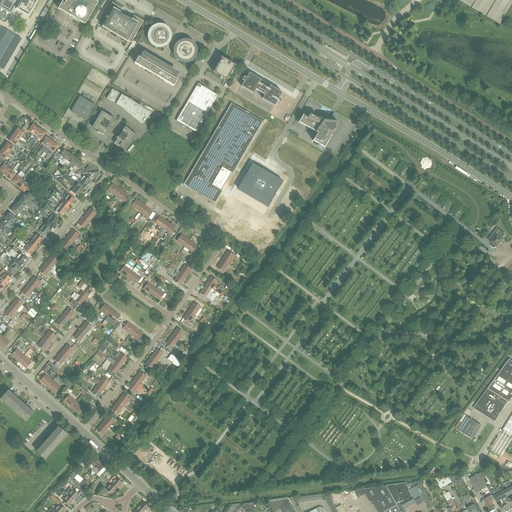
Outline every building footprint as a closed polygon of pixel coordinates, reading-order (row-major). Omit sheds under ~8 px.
[(0,0),(0,2),(1,3),(0,3),(0,6),(11,13),(16,4),(18,6),(16,9),(28,16),(37,0),(0,0)] [(67,0),(66,1),(65,3),(63,2),(62,1),(58,9),(70,16),(78,20),(83,23),(85,24),(98,2),(94,1),(94,0),(67,0)] [(114,3),(112,2),(105,14),(108,16),(108,17),(106,16),(105,18),(107,19),(102,26),(127,41),(128,41),(131,42),(144,21),(134,15),(131,19),(121,13),(120,12),(122,8),(114,3)] [(22,37),(0,24),(0,66),(3,68),(22,37)] [(170,33),(167,28),(162,25),(157,25),(152,28),(149,33),(149,38),(152,43),(157,46),(162,46),(167,43),(170,38),(170,33)] [(175,53),(178,58),(182,61),(188,61),(193,58),(196,54),(196,48),(193,43),(188,41),(183,40),(178,43),(175,48),(175,53)] [(138,56),(135,63),(154,74),(161,63),(144,53),(141,58),(138,56)] [(227,60),(222,57),(213,72),(223,77),(227,80),(236,65),(227,60),(227,58),(227,60)] [(71,59),(50,96),(67,106),(88,69),(71,59)] [(161,63),(154,74),(174,86),(177,79),(174,78),(177,73),(161,63)] [(261,80),(259,79),(249,73),(246,78),(244,77),(244,76),(243,77),(243,78),(242,79),(242,80),(244,81),(241,86),(253,93),(256,89),(265,94),(262,98),(274,106),(277,101),(279,102),(280,101),(281,100),(281,99),(281,98),(279,97),(282,92),(273,87),(270,85),(269,88),(266,86),(267,84),(263,82),(262,84),(260,83),(261,80)] [(176,121),(183,125),(196,132),(218,95),(198,84),(176,121)] [(130,112),(129,114),(142,125),(142,124),(152,112),(112,89),(107,98),(106,98),(130,112)] [(84,118),(86,120),(94,105),(80,97),(72,111),(84,118)] [(234,171),(235,170),(237,167),(263,122),(231,103),(199,159),(196,164),(184,185),(215,203),(218,199),(221,195),(223,191),(221,190),(231,173),(233,174),(233,173),(233,174),(235,173),(234,171)] [(105,130),(107,131),(114,118),(102,111),(92,127),(99,131),(98,132),(103,135),(105,130)] [(314,144),(317,146),(318,144),(324,147),(338,123),(330,122),(328,125),(322,122),(323,121),(310,113),(308,117),(303,114),(299,122),(316,132),(316,133),(316,134),(317,134),(313,141),(315,142),(314,144)] [(31,137),(33,134),(37,127),(33,124),(31,127),(28,125),(27,119),(24,119),(24,121),(25,126),(26,133),(27,133),(28,131),(31,133),(29,136),(31,137)] [(25,133),(26,133),(25,126),(24,127),(21,130),(18,128),(15,132),(22,137),(24,133),(25,133)] [(118,146),(119,145),(125,150),(137,136),(126,126),(116,138),(118,139),(114,143),(118,147),(119,146),(118,146)] [(35,135),(31,140),(33,142),(41,130),(40,129),(40,128),(38,127),(37,127),(33,134),(35,135)] [(38,138),(40,140),(45,133),(45,132),(43,131),(42,131),(41,130),(33,142),(35,143),(38,138)] [(22,137),(15,132),(12,136),(23,144),(27,147),(29,147),(28,144),(27,144),(20,139),(22,137)] [(27,147),(23,144),(12,136),(9,141),(16,145),(18,143),(21,145),(21,146),(26,150),(27,147)] [(42,151),(46,146),(50,140),(49,139),(49,138),(47,137),(46,137),(41,143),(44,145),(37,154),(39,155),(42,151)] [(50,140),(46,146),(48,148),(45,152),(46,154),(54,143),(53,142),(53,141),(52,140),(50,140)] [(4,147),(14,155),(16,153),(12,150),(14,148),(8,143),(4,147)] [(46,154),(48,155),(49,153),(51,155),(53,152),(54,152),(58,146),(58,145),(58,144),(56,143),(55,144),(54,143),(46,154)] [(1,150),(7,156),(9,153),(13,157),(14,155),(4,147),(3,148),(2,148),(1,149),(1,150)] [(61,164),(69,154),(64,150),(60,155),(63,157),(59,162),(61,164)] [(66,162),(69,165),(74,157),(69,154),(61,164),(64,166),(66,162)] [(71,171),(79,161),(74,157),(69,165),(71,166),(69,170),(71,171)] [(71,171),(73,173),(77,167),(80,170),(84,164),(79,161),(71,171)] [(0,169),(0,171),(3,174),(8,167),(11,163),(10,163),(9,163),(6,166),(4,164),(5,163),(5,162),(0,162),(0,165),(2,167),(0,169)] [(243,180),(238,189),(240,190),(247,194),(257,200),(264,204),(267,206),(273,197),(274,195),(276,192),(277,190),(282,181),(270,174),(268,173),(266,172),(264,171),(253,164),(247,173),(243,180)] [(8,167),(3,174),(7,177),(15,166),(14,165),(10,169),(8,167)] [(16,174),(18,172),(16,170),(16,169),(17,168),(15,166),(7,177),(8,178),(8,179),(9,180),(10,180),(11,180),(16,174)] [(16,185),(20,188),(25,182),(23,180),(30,171),(28,170),(25,174),(16,185)] [(16,185),(25,174),(21,171),(17,175),(12,181),(16,185)] [(52,181),(53,179),(53,177),(46,172),(44,174),(52,181)] [(77,176),(88,184),(91,180),(89,179),(92,175),(89,172),(84,173),(84,175),(85,175),(83,178),(78,174),(75,174),(77,176)] [(88,184),(77,176),(75,174),(72,175),(80,181),(78,183),(84,188),(88,184)] [(30,176),(28,178),(25,182),(20,188),(20,189),(22,191),(23,191),(24,191),(29,185),(32,188),(37,182),(38,180),(37,179),(36,181),(34,179),(32,177),(33,177),(31,175),(30,176)] [(65,177),(63,177),(64,179),(68,181),(81,192),(84,188),(78,183),(76,186),(65,177)] [(78,196),(81,192),(68,181),(66,183),(74,189),(72,191),(78,196)] [(108,190),(116,196),(120,190),(112,184),(108,190)] [(128,195),(120,190),(116,196),(124,201),(128,195)] [(59,191),(58,193),(59,194),(72,204),(75,200),(69,195),(67,197),(59,191)] [(24,195),(21,199),(36,212),(40,208),(30,200),(33,197),(29,194),(26,197),(24,195)] [(68,208),(72,204),(59,194),(58,196),(64,201),(62,203),(68,208)] [(132,206),(139,212),(144,206),(136,200),(132,197),(128,203),(132,206)] [(65,212),(68,208),(62,203),(60,205),(52,198),(51,200),(54,202),(65,212)] [(21,199),(18,203),(24,208),(26,206),(30,209),(35,214),(36,212),(21,199)] [(55,211),(62,216),(65,212),(54,202),(52,204),(58,208),(55,211)] [(15,206),(25,215),(27,217),(29,215),(22,210),(24,208),(18,203),(15,206)] [(28,218),(27,217),(25,215),(15,206),(11,210),(17,216),(19,213),(26,219),(28,218)] [(148,208),(144,206),(139,212),(144,215),(142,217),(146,220),(147,217),(152,211),(148,208)] [(51,213),(49,215),(45,212),(46,211),(43,209),(41,211),(56,224),(59,220),(57,219),(59,217),(54,214),(53,215),(51,213)] [(90,209),(84,216),(90,221),(96,213),(90,209)] [(52,228),(56,224),(41,211),(39,214),(44,218),(44,217),(48,220),(46,222),(52,228)] [(10,213),(6,218),(12,223),(16,219),(10,213)] [(90,221),(84,216),(81,220),(80,221),(78,224),(84,229),(84,228),(86,230),(89,227),(93,223),(90,221)] [(160,232),(162,228),(167,222),(159,217),(155,223),(158,225),(156,229),(160,232)] [(12,223),(6,218),(2,222),(9,228),(12,223)] [(52,228),(46,222),(44,225),(40,221),(39,223),(49,231),(52,228)] [(9,228),(2,222),(0,224),(0,228),(5,232),(7,230),(9,232),(11,230),(9,228)] [(167,222),(162,228),(168,232),(166,235),(168,237),(165,240),(163,242),(163,243),(167,246),(167,245),(169,242),(171,239),(169,237),(171,234),(175,228),(173,226),(170,225),(167,222)] [(46,236),(49,231),(39,223),(37,224),(42,228),(40,231),(46,236)] [(27,227),(24,230),(26,231),(40,243),(43,239),(37,234),(35,236),(31,233),(27,230),(29,229),(27,227)] [(502,238),(505,234),(500,230),(497,228),(488,240),(490,242),(497,247),(499,244),(498,243),(500,240),(501,241),(503,238),(502,238)] [(73,230),(67,237),(73,242),(77,237),(80,240),(82,237),(73,230)] [(37,247),(40,243),(26,231),(24,233),(32,240),(31,242),(37,247)] [(177,241),(185,247),(189,240),(181,235),(177,241)] [(78,246),(73,242),(67,237),(61,245),(67,250),(71,245),(78,251),(80,249),(78,247),(78,246)] [(33,251),(21,240),(18,238),(16,240),(24,246),(22,248),(30,255),(33,251)] [(37,247),(31,242),(29,244),(24,241),(22,239),(21,240),(33,251),(37,247)] [(185,247),(190,250),(188,253),(191,255),(197,246),(189,240),(185,247)] [(7,249),(24,262),(27,259),(21,254),(19,256),(9,247),(7,249)] [(21,267),(24,262),(7,249),(5,251),(14,257),(12,259),(21,267)] [(146,264),(153,255),(147,250),(140,260),(146,264)] [(222,260),(229,264),(234,256),(228,251),(222,260)] [(52,256),(46,263),(52,268),(58,261),(52,256)] [(18,270),(21,267),(12,259),(10,262),(7,259),(6,261),(18,270)] [(13,274),(14,274),(15,274),(17,271),(18,270),(6,261),(5,260),(3,263),(9,268),(8,269),(13,274)] [(223,272),(229,264),(222,260),(217,268),(223,272)] [(46,276),(52,268),(46,263),(40,271),(46,276)] [(181,271),(179,273),(186,277),(191,269),(188,267),(185,265),(181,271)] [(127,278),(132,272),(124,266),(120,272),(127,278)] [(186,277),(179,273),(177,271),(174,275),(177,277),(174,281),(180,285),(186,277)] [(5,273),(3,275),(0,272),(0,275),(8,282),(11,278),(5,273)] [(140,277),(132,272),(127,278),(135,284),(140,277)] [(34,277),(28,285),(34,289),(40,282),(34,277)] [(206,285),(212,289),(217,281),(211,277),(206,285)] [(241,283),(235,279),(232,283),(238,287),(241,283)] [(156,289),(154,287),(148,283),(146,286),(144,289),(151,295),(156,289)] [(83,291),(81,293),(87,298),(93,290),(89,287),(90,286),(88,285),(87,285),(85,284),(80,289),(83,291)] [(28,297),(34,289),(28,285),(22,292),(28,297)] [(215,291),(212,289),(206,285),(200,293),(207,297),(209,299),(213,293),(214,294),(217,296),(218,297),(220,295),(216,292),(215,291)] [(164,295),(156,289),(151,295),(160,301),(164,295)] [(87,298),(81,293),(79,295),(77,294),(73,299),(75,301),(74,301),(72,300),(70,303),(76,308),(79,304),(81,305),(87,298)] [(17,311),(23,303),(17,299),(11,306),(17,311)] [(194,303),(189,311),(195,315),(200,307),(194,303)] [(100,310),(108,316),(112,310),(104,304),(100,310)] [(11,318),(17,311),(11,306),(5,314),(11,318)] [(60,314),(62,316),(68,321),(74,313),(68,308),(65,312),(63,310),(60,314)] [(120,316),(112,310),(108,316),(115,322),(120,316)] [(189,323),(195,315),(189,311),(183,319),(185,320),(189,323)] [(56,323),(62,328),(68,321),(62,316),(56,323)] [(86,322),(80,330),(86,334),(88,336),(92,331),(90,329),(92,327),(86,322)] [(123,328),(131,334),(135,329),(128,322),(123,328)] [(8,329),(10,327),(8,325),(6,326),(2,323),(0,326),(0,328),(5,332),(8,328),(8,329)] [(172,336),(178,341),(184,333),(178,328),(172,336)] [(143,335),(135,329),(131,334),(138,340),(143,335)] [(88,336),(86,334),(80,330),(74,337),(79,342),(81,340),(83,338),(88,343),(91,339),(88,336)] [(50,331),(44,338),(50,343),(56,336),(50,331)] [(2,336),(0,337),(0,344),(4,348),(7,345),(9,343),(2,336)] [(178,341),(172,336),(166,344),(172,348),(178,341)] [(119,345),(109,337),(106,340),(99,349),(103,352),(110,344),(117,349),(119,345)] [(43,351),(50,343),(44,338),(37,346),(43,351)] [(67,345),(61,352),(67,357),(70,353),(73,350),(70,347),(67,345)] [(12,355),(19,361),(24,356),(17,349),(15,351),(12,355)] [(151,357),(157,361),(163,354),(157,349),(151,357)] [(61,365),(67,357),(61,352),(55,360),(61,365)] [(115,361),(121,366),(127,358),(118,352),(114,357),(116,358),(115,361)] [(181,362),(171,354),(169,356),(174,360),(172,362),(178,367),(181,362)] [(31,362),(28,359),(24,356),(19,361),(26,368),(31,362)] [(116,374),(121,366),(115,361),(109,357),(107,360),(113,365),(110,369),(107,372),(113,377),(116,374)] [(151,369),(157,361),(151,357),(145,365),(151,369)] [(473,408),(474,408),(479,411),(480,409),(490,415),(489,418),(495,422),(508,401),(509,402),(511,397),(511,360),(509,359),(473,408)] [(169,370),(174,373),(178,368),(173,364),(169,370)] [(59,374),(61,372),(58,369),(54,365),(51,368),(56,372),(57,371),(59,374)] [(134,379),(141,384),(142,385),(145,381),(144,380),(146,376),(140,371),(134,379)] [(40,380),(48,387),(53,381),(45,374),(44,376),(40,380)] [(98,385),(104,389),(110,382),(104,377),(101,381),(95,377),(92,380),(98,385)] [(67,378),(63,383),(68,387),(71,382),(67,378)] [(135,392),(141,384),(134,379),(129,387),(135,392)] [(53,381),(48,387),(55,393),(58,389),(59,390),(61,389),(56,384),(53,381)] [(80,388),(86,393),(89,391),(83,385),(80,388)] [(98,397),(104,389),(98,385),(92,393),(98,397)] [(1,399),(13,410),(21,401),(16,397),(16,398),(14,396),(15,395),(9,390),(0,399),(1,399)] [(124,394),(118,402),(124,406),(130,398),(124,394)] [(64,401),(71,407),(76,401),(68,395),(64,401)] [(34,412),(33,411),(33,412),(27,406),(26,407),(25,406),(26,405),(21,401),(13,410),(23,419),(25,421),(34,412)] [(83,408),(81,406),(76,401),(71,407),(78,414),(83,408)] [(118,414),(124,406),(118,402),(112,409),(118,414)] [(130,421),(132,419),(135,421),(138,416),(135,414),(133,412),(131,415),(127,419),(130,421)] [(103,422),(109,427),(115,420),(109,415),(103,422)] [(457,429),(472,438),(480,425),(466,415),(457,429)] [(511,415),(503,429),(511,434),(511,415)] [(104,433),(109,427),(103,422),(96,430),(102,435),(104,433)] [(56,447),(58,444),(67,434),(68,434),(58,426),(53,432),(53,433),(52,434),(51,434),(47,439),(56,447)] [(511,435),(503,429),(490,450),(501,456),(511,438),(511,435)] [(124,439),(120,436),(117,435),(115,437),(118,439),(115,442),(119,445),(124,439)] [(45,459),(56,447),(47,439),(36,451),(46,459),(45,459)] [(88,461),(94,466),(98,461),(92,456),(88,461)] [(104,466),(98,461),(94,466),(99,471),(100,471),(104,466)] [(74,470),(70,474),(74,478),(77,474),(80,471),(76,468),(74,470)] [(477,493),(482,490),(487,487),(480,473),(469,479),(477,493)] [(78,484),(70,476),(66,480),(74,488),(78,484)] [(435,478),(436,480),(440,488),(452,482),(451,481),(449,477),(435,478)] [(114,481),(111,484),(116,488),(122,482),(117,478),(114,481)] [(426,479),(424,480),(431,492),(433,491),(426,479)] [(412,482),(407,485),(406,486),(405,483),(386,485),(387,486),(400,511),(404,511),(405,510),(404,509),(416,503),(417,505),(423,502),(421,497),(415,501),(412,495),(409,490),(415,487),(417,487),(429,508),(433,506),(420,482),(420,481),(412,482)] [(111,494),(116,488),(111,484),(106,489),(108,491),(111,494)] [(497,502),(502,499),(499,494),(497,491),(496,488),(495,485),(492,487),(493,489),(491,491),(494,496),(493,496),(497,502)] [(400,511),(387,486),(363,489),(360,491),(360,490),(355,492),(358,497),(365,494),(369,501),(373,502),(377,511),(379,511),(400,511)] [(57,494),(62,489),(59,487),(52,494),(53,495),(56,493),(57,494)] [(74,490),(69,495),(73,500),(78,494),(74,490)] [(499,494),(502,499),(507,496),(504,491),(499,494)] [(447,501),(452,498),(449,492),(444,494),(447,501)] [(488,507),(493,504),(491,501),(493,500),(491,496),(487,498),(485,494),(482,495),(488,507)] [(58,504),(60,502),(56,498),(52,495),(50,497),(58,504)] [(68,505),(73,500),(69,495),(64,501),(63,501),(68,505)] [(469,511),(474,511),(468,500),(467,498),(465,496),(463,497),(469,507),(467,508),(469,511)] [(273,510),(279,507),(290,501),(288,497),(268,500),(273,510)] [(300,503),(300,497),(289,498),(296,510),(301,507),(300,503)] [(467,498),(468,500),(474,511),(478,511),(479,511),(473,501),(472,502),(469,497),(467,498)] [(459,511),(457,507),(453,500),(452,498),(447,501),(449,505),(451,504),(453,508),(454,507),(456,509),(457,511),(459,511)] [(353,511),(346,499),(337,504),(341,511),(353,511)] [(464,511),(462,507),(461,507),(460,507),(455,499),(453,500),(457,507),(459,511),(464,511)] [(282,511),(293,506),(290,501),(279,507),(282,511)] [(143,511),(148,506),(143,502),(138,507),(143,511)] [(241,506),(238,503),(233,504),(230,508),(232,510),(232,509),(234,511),(235,511),(241,506)] [(243,503),(241,506),(235,511),(244,511),(246,511),(245,510),(248,507),(243,503)]
